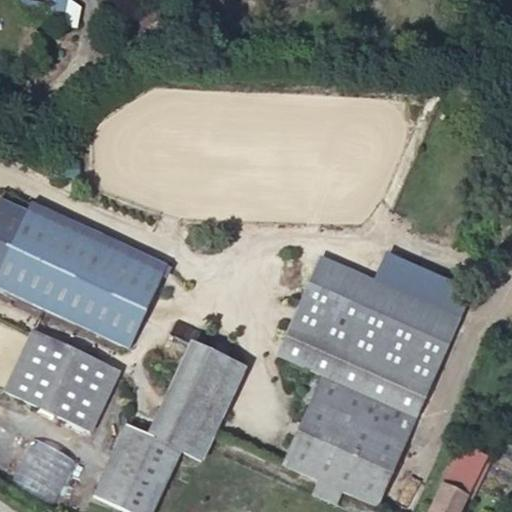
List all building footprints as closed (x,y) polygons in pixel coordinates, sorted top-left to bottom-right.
[(67,0),(51,0),(47,23),(62,26),(67,0)] [(428,144),(421,172),(453,180),(460,151),(428,144)] [(165,267),(29,203),(25,213),(0,202),(0,290),(128,351),(165,267)] [(457,324),(319,263),(308,287),(446,348),(457,324)] [(446,348),(308,287),(284,340),(422,401),(446,348)] [(116,377),(30,337),(4,393),(89,433),(116,377)] [(422,401),(284,340),(277,357),(322,377),(415,417),(422,401)] [(185,455),(226,362),(189,346),(147,438),(124,428),(93,497),(124,511),(151,511),(179,453),(185,455)] [(200,462),(241,370),(226,362),(185,455),(200,462)] [(414,417),(322,377),(283,466),(318,481),(312,494),(334,505),(341,491),(375,506),(414,417)] [(459,511),(485,459),(462,447),(430,511),(459,511)]
